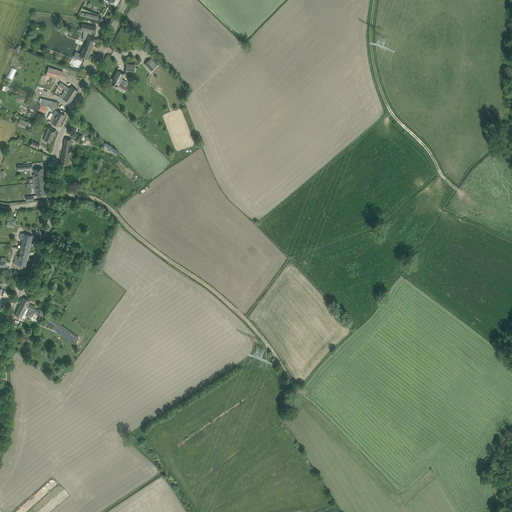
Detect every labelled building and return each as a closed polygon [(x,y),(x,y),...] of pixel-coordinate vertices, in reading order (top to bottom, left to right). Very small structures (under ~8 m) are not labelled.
[(83,47),(80,54),(84,55),(83,57),(88,59),(92,50),(94,45),(94,46),(95,44),(95,43),(96,41),(96,40),(96,39),(91,36),(93,32),(94,33),(96,26),(84,24),(84,25),(84,30),(83,37),(88,39),(84,48),(83,47)] [(151,59),(145,64),(152,71),(157,65),(151,59)] [(12,79),(17,70),(12,67),(7,77),(12,79)] [(49,67),(46,75),(52,77),(56,78),(60,80),(63,71),(49,67)] [(117,71),(112,80),(117,83),(115,86),(117,87),(117,88),(116,88),(119,90),(119,89),(123,91),(126,87),(124,86),(126,82),(121,80),(124,74),(117,71)] [(61,82),(58,85),(65,90),(64,91),(74,97),(78,91),(70,86),(69,88),(61,82)] [(63,92),(60,97),(70,103),(74,97),(65,92),(64,91),(63,92)] [(58,102),(42,98),(40,105),(47,107),(48,107),(57,108),(58,102)] [(45,113),(47,107),(40,105),(31,101),(30,103),(29,108),(45,113)] [(50,113),(48,118),(50,120),(49,121),(50,121),(52,123),(59,127),(65,115),(61,113),(58,111),(55,110),(53,114),(50,113)] [(29,129),(32,123),(19,118),(17,125),(29,129)] [(50,143),(55,132),(49,129),(44,140),(50,143)] [(80,142),(83,134),(78,132),(74,140),(80,142)] [(68,166),(71,144),(72,139),(65,138),(60,165),(65,165),(68,166)] [(104,145),(116,154),(118,152),(106,143),(104,145)] [(35,178),(33,178),(34,183),(44,182),(43,168),(34,169),(35,174),(35,178)] [(34,183),(27,183),(27,188),(34,187),(36,187),(37,191),(37,196),(46,195),(44,182),(34,183)] [(8,216),(7,223),(16,225),(17,218),(8,216)] [(29,251),(33,236),(21,233),(20,239),(23,240),(21,249),(29,251)] [(14,261),(13,264),(26,266),(29,251),(21,249),(19,256),(16,256),(15,262),(14,261)] [(23,300),(20,305),(19,307),(21,307),(21,306),(23,307),(24,307),(27,308),(34,312),(35,312),(43,316),(45,312),(39,309),(38,310),(35,309),(36,307),(29,303),(30,301),(24,297),(23,300)] [(19,307),(15,315),(22,318),(22,317),(25,319),(26,316),(29,317),(32,316),(34,312),(27,308),(24,307),(23,307),(21,306),(21,307),(19,307)] [(74,345),(79,338),(48,315),(43,322),(74,345)]
